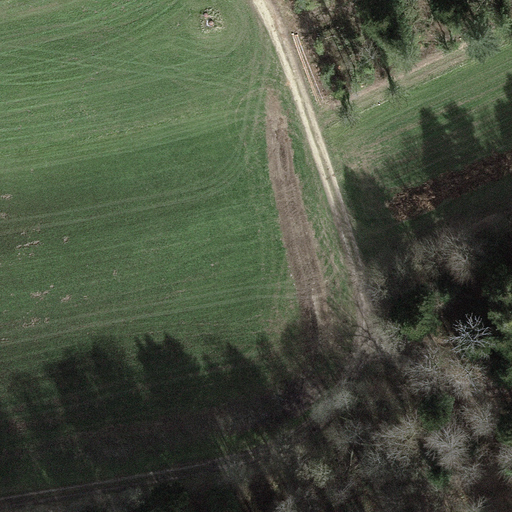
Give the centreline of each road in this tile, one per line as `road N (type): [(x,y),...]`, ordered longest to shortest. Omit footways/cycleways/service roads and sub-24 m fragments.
road 1 (track): [(0,502),(145,480),(280,443),(314,422),(374,350),(367,280),(309,112),(258,0)]
road 2 (track): [(374,350),(448,381),(511,381)]
